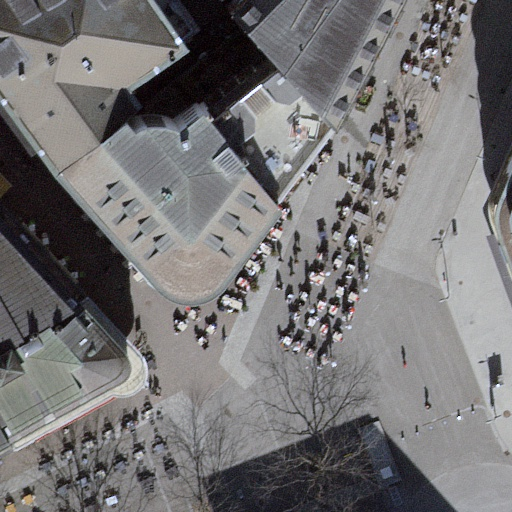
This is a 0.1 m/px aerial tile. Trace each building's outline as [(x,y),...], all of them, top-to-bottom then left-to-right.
[(0,0),(0,96),(57,174),(99,140),(125,119),(143,105),(130,85),(186,45),(155,0),(0,0)] [(202,30),(179,0),(155,0),(186,45),(202,30)] [(248,0),(234,16),(278,68),(335,128),(405,0),(248,0)] [(335,128),(278,68),(212,120),(278,202),(280,201),(335,128)] [(99,140),(57,174),(158,290),(181,301),(203,300),(226,283),(283,209),(212,120),(206,111),(182,128),(162,123),(149,124),(135,130),(125,119),(99,140)] [(494,223),(502,247),(511,243),(511,164),(494,206),(494,223)] [(0,202),(0,457),(136,387),(142,369),(139,352),(107,317),(0,202)] [(341,371),(389,260),(316,229),(268,340),(341,371)] [(511,243),(502,247),(511,275),(511,243)]
